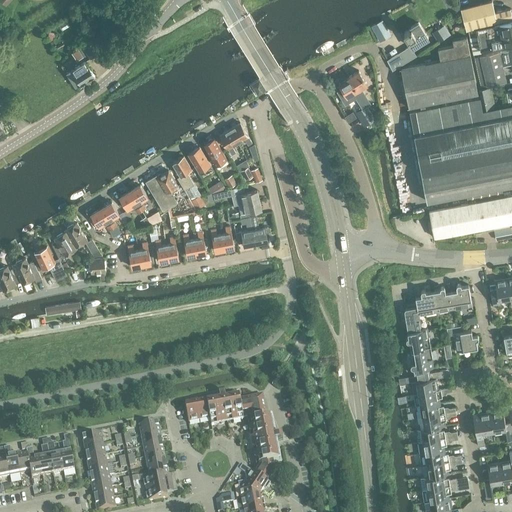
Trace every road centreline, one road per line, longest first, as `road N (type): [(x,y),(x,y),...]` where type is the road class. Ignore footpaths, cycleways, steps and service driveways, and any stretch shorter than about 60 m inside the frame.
road 1 (tertiary): [(0,408),(254,353),(275,339),(293,300),(285,249)]
road 2 (residential): [(123,282),(117,246),(98,242),(79,209),(257,102)]
road 3 (track): [(0,341),(291,287)]
road 4 (secondary): [(344,264),(331,199),(299,120),(227,0)]
road 5 (residential): [(478,511),(458,379),(492,373),(478,259)]
road 6 (secondary): [(375,511),(344,264)]
road 7 (tertiary): [(0,153),(105,83),(180,0)]
road 8 (tertiary): [(381,247),(355,159),(315,75)]
road 9 (unclassified): [(344,264),(322,270),(308,260),(263,128)]
road 10 (residential): [(123,282),(285,249)]
road 11 (residential): [(0,302),(123,282)]
road 12 (tertiary): [(285,249),(263,128)]
road 13 (residential): [(298,511),(276,394)]
